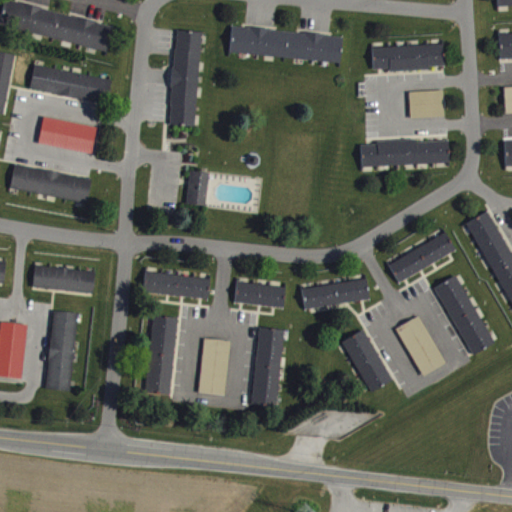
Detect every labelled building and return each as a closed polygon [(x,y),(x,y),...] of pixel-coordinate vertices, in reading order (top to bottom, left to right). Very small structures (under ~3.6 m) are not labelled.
[(511,0),(498,0),(499,13),(511,12),(511,0)] [(6,7),(0,33),(110,57),(115,31),(6,7)] [(231,61),(343,69),(345,42),(233,34),(231,61)] [(197,133),(203,39),(177,37),(171,132),(197,133)] [(511,64),(511,39),(501,40),(501,65),(511,64)] [(374,54),(375,77),(446,74),(446,51),(374,54)] [(0,120),(6,121),(17,62),(0,58),(0,120)] [(113,86),(36,71),(31,96),(108,111),(113,86)] [(445,97),(411,98),(412,125),(446,124),(445,97)] [(98,134),(45,123),(40,150),(93,161),(98,134)] [(364,173),(451,170),(450,146),(378,149),(378,151),(363,152),(364,173)] [(89,209),(93,184),(16,172),(12,197),(89,209)] [(207,213),(212,180),(192,177),(187,210),(207,213)] [(511,256),(491,217),(469,229),(511,308),(511,256)] [(399,288),(458,260),(449,241),(390,269),(399,288)] [(97,277),(36,273),(34,295),(95,299),(97,277)] [(211,285),(147,279),(145,299),(209,306),(211,285)] [(436,294),(474,362),(496,350),(458,282),(436,294)] [(306,315),(371,307),(368,286),(304,295),(306,315)] [(236,308),(285,316),(288,295),(239,288),(236,308)] [(79,320),(54,318),(48,396),(72,398),(79,320)] [(178,324),(153,323),(148,401),(173,402),(178,324)] [(399,334),(422,383),(446,372),(423,323),(399,334)] [(29,331),(2,329),(0,349),(0,383),(23,386),(29,331)] [(286,337),(262,334),(252,411),(277,414),(286,337)] [(345,347),(370,399),(392,389),(368,336),(345,347)] [(226,403),(232,348),(206,345),(200,399),(226,403)]
